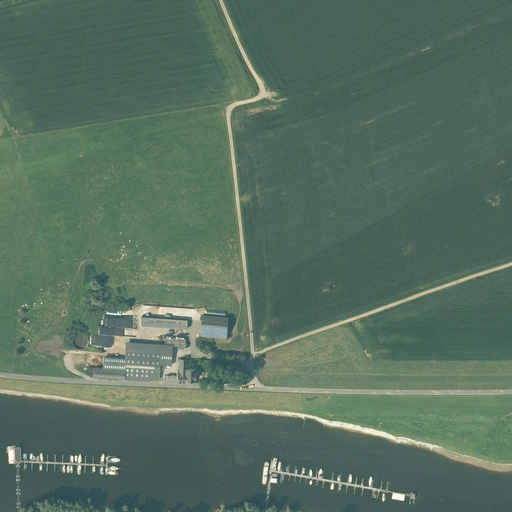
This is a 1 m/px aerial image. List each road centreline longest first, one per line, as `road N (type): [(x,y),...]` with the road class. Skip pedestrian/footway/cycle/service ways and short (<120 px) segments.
road 1 (unclassified): [(0,371),(152,383),(511,389)]
road 2 (track): [(253,356),(228,117),(234,103),(263,92),(220,0)]
